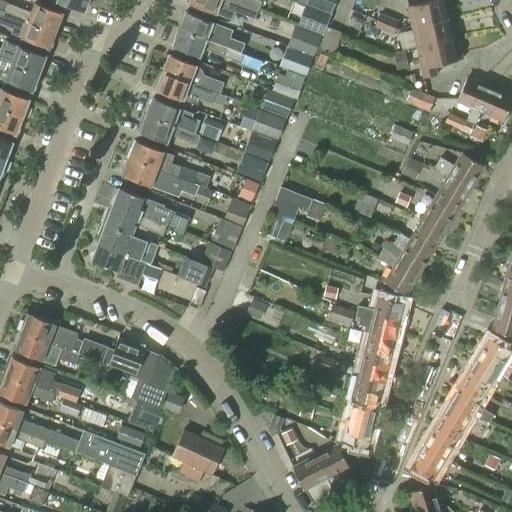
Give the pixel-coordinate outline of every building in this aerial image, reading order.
[(53,0),(57,1),(83,12),(87,3),(89,2),(89,0),(53,0)] [(258,9),(234,0),(189,0),(188,3),(231,19),(234,9),(255,17),(258,9)] [(234,0),(258,9),(261,1),(258,0),(234,0)] [(307,0),(306,3),(331,13),(336,0),(307,0)] [(411,28),(453,19),(448,0),(432,0),(406,6),(411,28)] [(7,2),(4,10),(58,30),(61,21),(59,20),(61,13),(33,2),(30,11),(7,2)] [(331,13),(306,3),(298,24),(323,34),(331,13)] [(10,33),(20,37),(48,47),(51,40),(53,41),(58,30),(4,10),(0,8),(0,23),(7,26),(6,29),(11,31),(10,33)] [(212,21),(185,11),(182,20),(180,20),(178,25),(179,27),(179,29),(228,48),(231,39),(208,31),(212,21)] [(380,13),(377,20),(396,28),(399,21),(380,13)] [(402,50),(416,47),(457,37),(453,19),(411,28),(411,30),(398,33),(402,50)] [(377,20),(374,26),(393,34),(396,28),(377,20)] [(327,26),(326,29),(318,48),(333,54),(340,35),(342,32),(327,26)] [(287,44),(294,47),(313,55),(320,38),(294,27),(287,44)] [(203,47),(240,61),(243,53),(228,48),(179,29),(178,30),(176,31),(174,36),(175,38),(172,46),(200,57),(203,47)] [(421,68),(435,65),(462,58),(457,37),(416,47),(421,68)] [(0,46),(0,59),(41,75),(44,65),(42,64),(45,57),(2,41),(0,46)] [(280,67),(288,70),(305,75),(309,65),(312,56),(287,46),(280,67)] [(261,60),(243,53),(240,61),(258,68),(261,60)] [(162,71),(215,92),(218,93),(223,82),(202,74),(202,70),(199,67),(196,65),(169,54),(166,62),(164,63),(162,68),(163,70),(162,71)] [(37,85),(41,75),(0,59),(0,78),(32,90),(34,84),(37,85)] [(435,65),(421,68),(423,77),(437,74),(435,65)] [(215,92),(162,71),(160,70),(156,81),(158,82),(155,89),(189,102),(196,102),(198,99),(210,104),(215,92)] [(303,82),(278,73),(272,90),(296,99),(303,82)] [(475,123),(480,111),(490,88),(467,77),(457,101),(471,107),(466,119),(475,123)] [(0,108),(24,118),(28,107),(26,106),(28,99),(0,88),(0,108)] [(406,101),(431,111),(436,98),(411,88),(406,101)] [(503,121),(511,99),(511,97),(490,88),(480,111),(503,121)] [(293,99),(266,89),(259,108),(285,119),(293,99)] [(192,113),(152,97),(149,105),(147,107),(145,111),(146,113),(146,114),(194,133),(199,120),(191,117),(192,113)] [(0,127),(15,134),(18,126),(20,127),(24,118),(0,108),(0,127)] [(284,120),(258,110),(250,130),(277,140),(284,120)] [(444,122),(469,133),(474,123),(449,112),(444,122)] [(199,135),(194,133),(146,114),(146,115),(143,114),(139,124),(142,125),(139,132),(166,142),(169,134),(195,144),(199,135)] [(395,124),(390,137),(407,144),(412,131),(395,124)] [(485,129),(475,125),(470,136),(481,140),(485,129)] [(275,142),(250,132),(243,151),(268,161),(275,142)] [(9,149),(12,142),(0,137),(0,157),(8,160),(12,150),(9,149)] [(131,146),(127,157),(177,176),(181,166),(171,162),(174,155),(136,140),(133,147),(131,146)] [(435,166),(448,174),(470,187),(483,165),(461,152),(454,164),(440,156),(435,166)] [(266,163),(242,154),(234,172),(259,182),(266,163)] [(177,176),(127,157),(123,167),(125,168),(123,175),(178,196),(181,189),(194,195),(198,184),(194,183),(177,176)] [(401,173),(414,180),(422,165),(409,158),(401,173)] [(198,173),(181,166),(177,176),(194,183),(198,173)] [(435,195),(457,208),(470,187),(448,174),(435,195)] [(258,184),(245,179),(236,196),(250,202),(258,184)] [(198,184),(194,195),(207,200),(211,189),(198,184)] [(382,184),(376,198),(378,199),(404,211),(410,198),(382,184)] [(170,215),(144,204),(146,198),(118,187),(118,189),(115,188),(111,198),(114,199),(111,206),(140,217),(141,215),(166,225),(170,215)] [(378,199),(376,198),(361,191),(353,208),(370,216),(378,199)] [(422,216),(444,230),(457,208),(435,195),(429,206),(424,203),(418,214),(422,216)] [(270,211),(293,220),(299,206),(276,196),(270,211)] [(223,220),(241,227),(250,204),(231,197),(223,220)] [(305,216),(318,221),(325,204),(325,203),(312,198),(305,216)] [(176,228),(166,225),(141,215),(140,217),(111,206),(108,213),(106,212),(102,223),(133,235),(143,239),(147,229),(163,235),(172,238),(176,228)] [(264,233),(276,237),(283,218),(271,214),(264,233)] [(410,238),(432,251),(444,230),(422,216),(410,238)] [(241,227),(219,219),(210,241),(232,250),(241,227)] [(133,235),(102,223),(97,234),(100,235),(97,242),(126,254),(126,255),(145,262),(151,265),(158,245),(143,239),(133,235)] [(419,272),(432,251),(410,238),(402,251),(386,241),(381,249),(397,259),(419,272)] [(136,284),(141,273),(145,262),(126,255),(126,254),(97,242),(94,250),(92,252),(90,255),(91,258),(90,260),(117,270),(115,276),(136,284)] [(231,251),(207,242),(199,263),(211,268),(222,272),(231,251)] [(391,268),(397,259),(381,249),(375,259),(391,268)] [(176,277),(203,288),(211,268),(199,263),(184,257),(176,277)] [(383,281),(405,294),(419,272),(397,259),(391,268),(383,281)] [(151,265),(145,262),(141,273),(156,279),(161,268),(151,265)] [(328,285),(359,290),(362,274),(331,268),(328,285)] [(511,283),(504,281),(498,305),(511,308),(511,283)] [(206,290),(195,286),(187,306),(197,310),(206,290)] [(334,298),(336,288),(326,286),(324,295),(334,298)] [(396,326),(402,302),(377,296),(374,308),(358,304),(355,316),(359,317),(396,326)] [(264,305),(252,300),(247,313),(259,318),(264,305)] [(355,311),(333,304),(328,317),(350,325),(355,311)] [(511,308),(498,305),(492,330),(511,334),(511,308)] [(75,339),(77,333),(56,324),(28,313),(25,321),(23,320),(19,331),(79,353),(101,362),(107,347),(84,337),(82,341),(81,340),(77,338),(75,339)] [(365,344),(390,351),(396,326),(359,317),(357,323),(364,325),(363,330),(368,331),(365,344)] [(17,342),(14,349),(42,360),(45,353),(75,364),(79,353),(19,331),(15,341),(17,342)] [(511,369),(511,366),(504,361),(511,350),(489,337),(476,358),(498,371),(507,378),(511,369)] [(138,377),(168,388),(175,369),(155,353),(146,349),(118,338),(114,349),(108,365),(136,375),(138,377)] [(228,355),(230,356),(232,356),(237,358),(241,347),(232,344),(228,355)] [(359,369),(384,375),(390,351),(365,344),(359,369)] [(114,349),(107,347),(101,362),(108,365),(114,349)] [(338,361),(323,356),(319,368),(334,374),(338,361)] [(54,373),(12,357),(9,364),(7,363),(2,374),(54,394),(56,394),(61,381),(52,378),(54,373)] [(484,393),(498,371),(476,358),(462,380),(484,393)] [(353,393),(378,399),(384,375),(359,369),(353,393)] [(304,380),(313,384),(316,377),(306,373),(304,380)] [(0,385),(1,385),(0,387),(0,393),(25,403),(30,392),(52,400),(54,394),(2,374),(0,380),(0,385)] [(167,388),(168,388),(138,377),(130,397),(145,403),(160,408),(167,388)] [(478,405),(484,393),(462,380),(449,401),(471,415),(477,419),(489,422),(494,414),(478,405)] [(61,381),(56,394),(64,397),(75,402),(80,389),(61,381)] [(163,407),(178,413),(183,398),(169,392),(163,407)] [(347,417),(372,424),(378,399),(353,393),(347,417)] [(75,402),(64,397),(59,410),(77,417),(82,404),(75,402)] [(23,411),(0,401),(0,422),(46,440),(109,465),(136,475),(144,453),(83,429),(79,441),(20,418),(23,411)] [(458,436),(471,415),(449,401),(436,423),(458,436)] [(159,410),(160,408),(145,403),(140,416),(159,423),(164,411),(159,410)] [(101,426),(106,413),(85,405),(80,418),(101,426)] [(313,408),(301,405),(299,416),(311,418),(313,408)] [(283,419),(272,415),(267,428),(278,432),(283,419)] [(341,442),(366,448),(372,424),(347,417),(341,442)] [(0,443),(20,451),(23,441),(34,445),(35,445),(42,448),(46,440),(0,422),(0,443)] [(458,436),(436,423),(423,444),(445,457),(458,436)] [(144,433),(120,424),(115,438),(139,446),(144,433)] [(326,478),(315,454),(312,448),(302,447),(291,426),(276,434),(303,489),(326,478)] [(212,474),(224,448),(184,429),(172,455),(212,474)] [(337,443),(315,454),(326,478),(349,467),(337,443)] [(432,479),(445,457),(423,444),(410,466),(432,479)] [(7,454),(0,451),(0,472),(31,484),(48,490),(56,469),(39,462),(35,471),(32,470),(31,474),(24,471),(24,472),(3,464),(7,454)] [(494,469),(499,459),(489,454),(484,464),(494,469)] [(101,486),(113,491),(126,497),(127,497),(136,475),(109,465),(101,486)] [(0,483),(23,492),(28,491),(31,484),(0,472),(0,483)] [(432,484),(408,492),(415,511),(429,511),(440,508),(432,484)] [(500,499),(511,504),(511,502),(511,488),(506,486),(500,499)] [(120,511),(126,497),(113,491),(106,510),(109,511),(120,511)] [(188,511),(190,511),(226,511),(227,509),(195,494),(188,511)]
